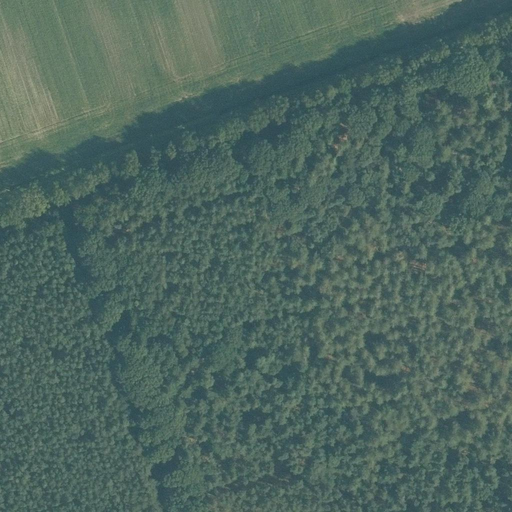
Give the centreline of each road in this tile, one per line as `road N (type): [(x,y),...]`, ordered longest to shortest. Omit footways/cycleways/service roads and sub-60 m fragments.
road 1 (track): [(65,186),(511,20)]
road 2 (track): [(191,511),(65,186)]
